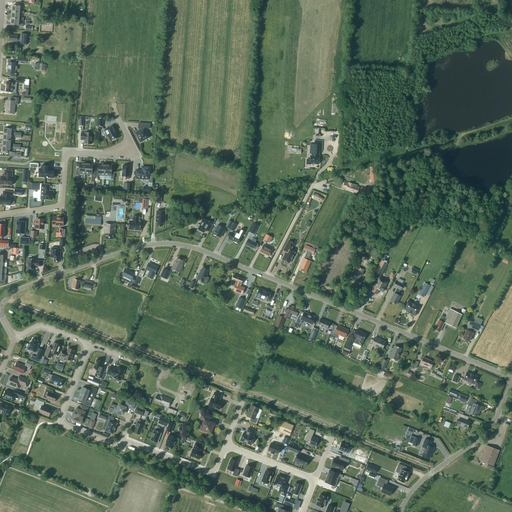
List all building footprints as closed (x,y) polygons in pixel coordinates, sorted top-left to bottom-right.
[(12,5),(12,12),(20,12),(20,13),(24,14),(24,11),(20,11),(20,6),(12,5)] [(19,19),(11,18),(11,24),(18,25),(18,26),(23,26),(23,24),(19,23),(19,19)] [(27,34),(21,34),(20,37),(18,37),(18,35),(10,35),(10,40),(12,41),(17,42),(17,41),(20,41),(20,44),(27,45),(27,34)] [(7,73),(10,73),(10,77),(16,77),(16,74),(14,73),(15,70),(16,70),(17,69),(17,67),(16,66),(15,66),(15,63),(8,62),(7,73)] [(7,82),(6,92),(15,92),(16,84),(13,83),(13,82),(7,82)] [(11,98),(11,101),(6,100),(6,108),(6,112),(14,113),(15,103),(18,104),(18,105),(18,98),(11,97),(11,98)] [(145,128),(150,128),(150,123),(138,123),(138,128),(142,128),(142,130),(136,132),(138,137),(138,138),(140,142),(144,140),(144,139),(149,137),(145,129),(145,128)] [(108,137),(111,141),(118,138),(114,131),(115,130),(113,125),(104,129),(107,137),(108,137)] [(81,140),(85,140),(84,144),(92,144),(93,133),(85,132),(85,133),(81,133),(81,140)] [(307,159),(306,164),(310,165),(310,164),(318,164),(319,151),(322,151),(322,141),(315,141),(315,144),(310,144),(310,154),(312,154),(312,156),(310,156),(310,160),(307,159)] [(288,145),(288,153),(301,154),(301,149),(292,149),(292,146),(288,145)] [(25,153),(15,152),(15,156),(27,157),(27,149),(25,149),(25,152),(25,153)] [(79,173),(85,174),(86,163),(79,162),(79,170),(76,169),(75,175),(78,176),(79,173)] [(92,177),(95,177),(95,171),(92,171),(93,163),(86,163),(85,174),(92,174),(92,177)] [(98,174),(105,175),(105,164),(99,164),(98,171),(95,171),(95,177),(98,177),(98,174)] [(105,164),(105,175),(111,175),(111,178),(114,178),(115,172),(111,172),(112,164),(105,164)] [(39,169),(39,172),(39,177),(54,178),(54,170),(49,169),(49,166),(48,166),(41,165),(41,169),(39,169)] [(129,176),(130,166),(123,165),(122,171),(121,171),(121,176),(126,176),(125,179),(129,179),(129,176)] [(143,167),(142,171),(136,170),(136,178),(149,179),(149,182),(152,182),(153,174),(149,174),(150,167),(143,167)] [(13,183),(13,182),(12,181),(13,177),(12,177),(12,171),(5,170),(5,175),(5,177),(1,176),(1,177),(0,177),(0,179),(0,180),(0,184),(12,185),(12,184),(13,183)] [(353,184),(353,185),(346,182),(345,182),(343,187),(344,187),(346,188),(346,190),(355,193),(357,194),(358,193),(359,193),(359,194),(370,198),(373,191),(362,187),(361,189),(359,188),(356,187),(357,185),(353,184)] [(49,191),(49,185),(42,184),(41,198),(45,199),(48,200),(48,199),(52,199),(53,191),(49,191)] [(10,205),(11,197),(10,197),(11,192),(3,191),(3,194),(4,195),(4,197),(0,196),(0,204),(5,204),(6,205),(8,206),(9,205),(10,205)] [(156,221),(158,221),(157,226),(163,226),(163,222),(164,222),(165,211),(157,210),(156,221)] [(63,226),(64,217),(53,216),(52,225),(63,226)] [(128,229),(140,230),(141,221),(139,221),(139,216),(133,216),(133,221),(129,220),(128,229)] [(85,218),(85,224),(101,225),(101,217),(95,217),(95,219),(85,218)] [(44,224),(43,224),(43,220),(36,219),(36,228),(44,228),(44,224)] [(209,231),(210,230),(213,223),(210,221),(204,219),(202,222),(201,225),(199,224),(197,225),(197,226),(197,228),(199,229),(198,229),(204,233),(206,230),(209,231)] [(16,233),(25,234),(26,222),(17,221),(16,233)] [(115,234),(116,223),(105,223),(105,231),(106,231),(106,239),(113,239),(113,234),(115,234)] [(249,231),(254,234),(258,226),(253,223),(249,231)] [(216,228),(215,227),(212,233),(220,237),(225,228),(217,225),(216,228)] [(232,232),(228,238),(238,243),(244,232),(240,230),(239,232),(236,231),(234,234),(232,232)] [(256,243),(255,242),(256,240),(249,236),(246,244),(250,246),(253,248),(254,248),(255,248),(257,248),(258,245),(257,244),(256,243)] [(284,262),(285,263),(287,264),(288,264),(288,263),(289,263),(295,252),(291,250),(294,244),(288,241),(283,250),(286,252),(282,259),(285,261),(284,262)] [(272,250),(266,247),(266,246),(264,244),(260,252),(269,256),(272,250)] [(309,257),(311,253),(313,254),(315,249),(306,245),(303,250),(307,252),(305,256),(306,256),(304,259),(304,258),(300,266),(301,266),(299,269),(305,272),(310,261),(309,261),(311,258),(309,257)] [(54,261),(59,262),(59,258),(60,258),(60,248),(51,248),(51,258),(54,258),(54,261)] [(31,270),(33,270),(34,269),(35,269),(35,266),(41,266),(41,260),(35,260),(35,259),(28,258),(28,260),(27,259),(26,260),(26,262),(27,263),(28,263),(28,268),(30,269),(31,270)] [(181,267),(183,261),(177,258),(175,262),(175,261),(171,269),(179,273),(182,267),(181,267)] [(331,275),(337,263),(329,259),(323,270),(331,275)] [(376,263),(371,260),(371,261),(369,260),(368,261),(365,259),(362,264),(368,267),(367,269),(371,272),(376,263)] [(387,264),(381,260),(375,272),(381,275),(387,264)] [(158,267),(149,263),(146,269),(151,272),(150,273),(149,273),(147,277),(152,279),(158,267)] [(363,269),(359,267),(354,265),(352,269),(356,271),(353,277),(351,275),(349,279),(352,281),(352,282),(355,283),(357,281),(357,282),(361,275),(360,274),(361,273),(363,269)] [(206,277),(208,274),(207,274),(209,270),(203,267),(200,274),(199,273),(197,279),(204,282),(205,280),(207,281),(209,278),(206,277)] [(412,267),(410,271),(417,275),(419,271),(412,267)] [(171,271),(164,268),(160,276),(167,279),(171,271)] [(130,281),(127,286),(131,288),(136,278),(133,276),(135,273),(125,269),(124,270),(123,271),(124,271),(121,277),(130,281)] [(234,275),(232,280),(237,282),(234,291),(242,294),(244,288),(240,286),(241,283),(243,279),(239,278),(240,277),(234,275)] [(374,287),(372,292),(377,294),(379,290),(382,291),(387,282),(378,278),(374,287)] [(91,291),(92,287),(93,282),(90,282),(80,281),(80,280),(74,279),(73,288),(78,289),(79,284),(84,284),(83,289),(91,291)] [(400,296),(402,293),(399,291),(400,288),(403,284),(396,281),(394,285),(398,287),(397,290),(396,290),(394,293),(390,301),(396,304),(400,296)] [(430,286),(424,283),(420,291),(426,294),(430,286)] [(259,288),(256,297),(259,298),(260,298),(268,301),(271,293),(264,291),(264,290),(259,288)] [(241,309),(245,299),(239,297),(236,306),(241,309)] [(408,301),(404,309),(408,311),(408,312),(411,314),(412,312),(415,314),(419,307),(408,301)] [(294,307),(292,306),(292,307),(289,306),(287,311),(286,311),(284,316),(289,318),(291,315),(295,317),(298,312),(296,311),(297,309),(294,308),(294,307)] [(255,311),(245,307),(243,312),(253,315),(255,311)] [(437,331),(438,330),(440,331),(444,322),(455,328),(462,314),(449,308),(445,317),(441,316),(439,320),(438,323),(437,323),(436,325),(437,325),(435,329),(436,330),(435,330),(437,331)] [(275,313),(265,309),(262,317),(272,321),(275,313)] [(299,315),(296,322),(300,323),(301,320),(312,324),(315,317),(311,315),(311,316),(304,313),(302,316),(299,315)] [(285,318),(279,316),(275,325),(281,328),(285,318)] [(329,322),(320,319),(318,325),(327,329),(329,322)] [(481,325),(470,321),(468,327),(467,330),(466,330),(465,334),(461,332),(459,336),(463,338),(469,341),(473,333),(471,332),(473,329),(478,331),(481,325)] [(332,329),(330,335),(337,338),(338,335),(345,337),(348,330),(337,326),(336,330),(332,329)] [(316,334),(315,334),(317,329),(313,328),(309,339),(313,341),(316,334)] [(353,337),(350,336),(345,347),(350,349),(353,343),(361,346),(366,334),(360,331),(356,329),(353,337)] [(374,340),(371,339),(366,349),(371,351),(373,346),(382,349),(385,341),(375,337),(374,340)] [(39,344),(37,343),(38,340),(33,338),(31,342),(28,349),(36,352),(39,344)] [(61,345),(54,342),(52,348),(48,347),(45,356),(50,358),(52,352),(57,354),(61,345)] [(336,348),(336,349),(326,345),(325,347),(340,354),(341,350),(336,348)] [(391,351),(389,357),(397,361),(400,352),(401,348),(394,345),(392,352),(391,351)] [(32,356),(31,359),(39,362),(42,355),(45,350),(40,348),(36,357),(32,356)] [(69,360),(71,360),(75,350),(68,348),(67,352),(63,350),(60,356),(64,357),(64,358),(66,358),(66,359),(67,360),(68,360),(69,360)] [(421,364),(431,368),(433,362),(423,358),(421,364)] [(106,366),(102,365),(103,361),(97,359),(93,368),(97,369),(95,376),(101,378),(104,371),(106,366)] [(17,362),(14,369),(23,373),(25,368),(29,370),(31,365),(26,363),(25,365),(17,362)] [(110,366),(107,374),(114,376),(114,377),(121,380),(125,370),(124,369),(124,368),(122,368),(121,368),(117,367),(116,370),(114,369),(114,368),(110,366)] [(467,372),(463,380),(474,384),(474,383),(476,384),(474,387),(479,389),(481,384),(477,382),(476,382),(475,382),(477,376),(467,372)] [(457,383),(460,376),(455,374),(452,381),(457,383)] [(56,385),(60,386),(63,380),(57,377),(53,375),(50,383),(56,385)] [(18,379),(11,376),(8,383),(15,386),(15,387),(18,388),(20,384),(27,387),(29,380),(19,376),(18,379)] [(93,397),(94,398),(97,389),(90,386),(88,389),(82,387),(80,393),(88,396),(93,397)] [(54,402),(57,395),(51,393),(53,390),(47,387),(43,397),(54,402)] [(23,398),(25,393),(14,389),(13,393),(6,390),(3,397),(13,401),(16,395),(23,398)] [(211,398),(208,405),(220,409),(222,402),(219,401),(221,395),(214,392),(212,398),(211,398)] [(93,397),(88,396),(80,393),(78,398),(84,401),(83,404),(89,407),(93,397)] [(155,401),(160,403),(159,404),(169,407),(172,399),(161,395),(161,397),(157,395),(155,401)] [(481,406),(476,404),(477,401),(470,398),(465,412),(477,417),(481,406)] [(52,409),(43,406),(44,402),(37,400),(35,405),(41,408),(39,412),(49,416),(52,409)] [(136,404),(127,400),(124,406),(133,410),(136,404)] [(12,406),(5,404),(1,403),(0,404),(0,409),(2,410),(1,413),(8,416),(9,413),(12,406)] [(75,409),(74,413),(83,416),(84,415),(85,415),(88,407),(81,404),(79,409),(77,408),(76,409),(75,409)] [(125,407),(119,405),(117,408),(115,408),(116,406),(111,404),(110,408),(114,410),(113,413),(118,415),(119,412),(123,414),(125,407)] [(251,418),(249,421),(256,424),(258,418),(255,417),(259,408),(251,405),(250,409),(249,409),(248,412),(247,416),(251,418)] [(146,410),(136,406),(134,413),(144,416),(146,410)] [(107,421),(109,415),(100,412),(98,417),(107,421)] [(83,416),(74,413),(72,417),(73,417),(73,418),(75,419),(75,421),(81,424),(83,418),(82,418),(83,416)] [(470,421),(463,419),(465,416),(459,413),(457,416),(460,417),(459,421),(457,420),(455,424),(467,428),(470,421)] [(209,421),(211,418),(202,414),(200,419),(204,421),(203,425),(201,425),(200,430),(205,432),(205,431),(211,432),(214,423),(209,421)] [(170,420),(160,416),(159,418),(158,423),(167,427),(170,420)] [(141,420),(138,419),(134,431),(140,434),(142,429),(144,429),(145,429),(146,427),(145,425),(139,423),(141,420)] [(113,434),(117,423),(109,420),(105,431),(113,434)] [(289,436),(293,426),(280,420),(278,426),(280,427),(278,431),(289,436)] [(166,430),(171,432),(175,423),(170,422),(166,430)] [(243,433),(240,440),(251,445),(254,437),(253,437),(255,430),(248,428),(247,431),(247,432),(248,432),(247,435),(243,433)] [(309,444),(315,447),(319,438),(312,436),(314,430),(310,429),(305,439),(310,441),(309,444)] [(157,443),(161,432),(154,430),(153,433),(152,432),(151,436),(152,436),(150,440),(157,443)] [(167,440),(165,445),(167,446),(168,447),(170,448),(171,447),(173,448),(175,443),(177,438),(169,434),(167,440)] [(409,443),(412,444),(417,446),(419,439),(411,436),(409,443)] [(434,448),(430,446),(432,441),(425,439),(422,447),(423,447),(421,451),(424,452),(422,456),(420,455),(429,459),(432,451),(433,452),(434,448)] [(341,442),(338,449),(339,449),(348,453),(347,453),(348,453),(351,445),(350,445),(342,442),(341,442)] [(201,456),(201,455),(202,452),(200,451),(202,445),(195,443),(193,449),(193,448),(190,456),(199,459),(200,459),(201,458),(201,456)] [(271,443),(268,450),(271,451),(270,452),(271,453),(273,454),(274,454),(275,453),(278,454),(280,447),(271,443)] [(483,453),(482,453),(479,460),(493,465),(499,450),(486,445),(483,453)] [(306,466),(309,459),(297,454),(294,461),(306,466)] [(334,458),(331,466),(342,470),(344,465),(347,466),(349,460),(343,457),(341,461),(339,460),(334,458)] [(231,459),(227,469),(231,470),(230,474),(237,476),(239,470),(235,468),(238,462),(231,459)] [(399,464),(396,471),(399,473),(397,479),(397,480),(405,483),(406,479),(407,476),(408,476),(407,476),(409,473),(409,472),(405,471),(406,467),(399,464)] [(247,465),(243,475),(249,477),(253,468),(247,465)] [(266,470),(261,484),(263,485),(264,482),(268,484),(273,473),(266,470)] [(329,470),(327,476),(337,480),(339,476),(342,477),(343,475),(339,474),(329,470)] [(287,478),(278,475),(274,484),(281,487),(279,491),(282,492),(281,493),(285,494),(288,486),(285,485),(287,478)] [(327,476),(325,482),(332,485),(331,487),(334,488),(337,480),(327,476)] [(385,484),(386,480),(380,477),(378,481),(380,482),(379,486),(382,488),(381,491),(390,495),(393,487),(385,484)] [(351,478),(350,481),(354,482),(353,485),(356,486),(358,481),(351,478)] [(298,495),(302,485),(295,483),(292,492),(298,495)] [(317,501),(316,504),(323,507),(328,497),(320,494),(319,498),(318,498),(317,500),(317,501)] [(295,501),(286,497),(283,503),(293,507),(295,501)] [(275,506),(279,508),(277,511),(289,511),(282,509),(284,505),(276,503),(275,506)]
